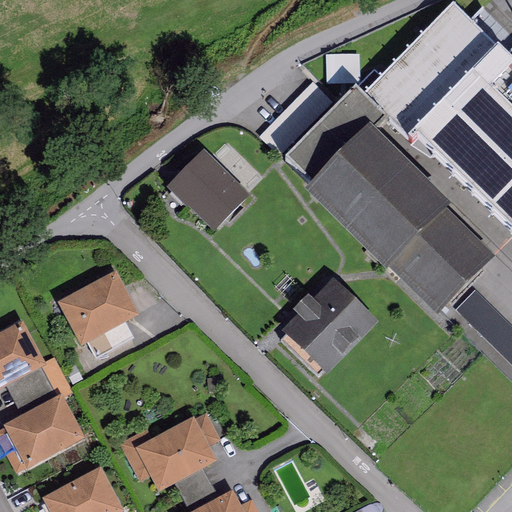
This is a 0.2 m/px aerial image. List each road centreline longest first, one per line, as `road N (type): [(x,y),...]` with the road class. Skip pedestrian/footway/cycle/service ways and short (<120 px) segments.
road 1 (residential): [(89,204),(406,511)]
road 2 (unclassified): [(89,204),(297,55),(417,0)]
